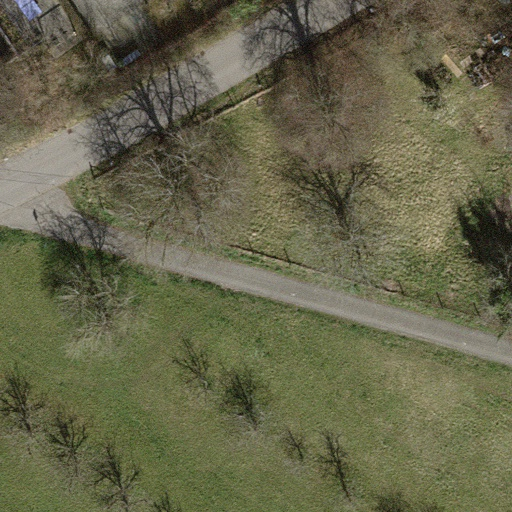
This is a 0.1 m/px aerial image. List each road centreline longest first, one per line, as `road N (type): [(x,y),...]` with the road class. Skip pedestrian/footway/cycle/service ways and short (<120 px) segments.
road 1 (track): [(511,361),(0,205)]
road 2 (residential): [(0,186),(335,0)]
